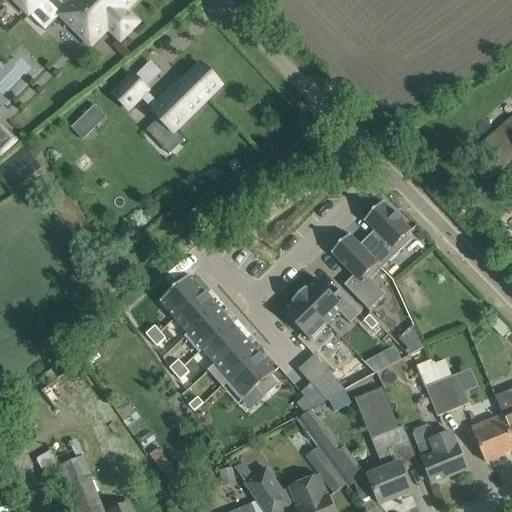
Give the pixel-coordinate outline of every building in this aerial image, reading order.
[(12,0),(29,16),(44,0),(12,0)] [(73,0),(45,0),(61,15),(59,16),(91,47),(109,28),(121,40),(137,24),(125,12),(137,0),(75,0),(75,1),(73,0)] [(220,80),(198,60),(172,87),(169,85),(155,101),(158,103),(152,110),(174,130),(220,80)] [(127,110),(146,89),(130,74),(111,95),(127,110)] [(95,106),(83,118),(95,130),(107,118),(95,106)] [(492,180),(511,161),(511,117),(470,156),(492,180)] [(0,153),(13,140),(0,126),(0,153)] [(374,231),(360,245),(376,263),(391,248),(392,249),(411,231),(383,202),(364,221),(374,231)] [(350,235),(331,254),(353,276),(344,286),(366,308),(382,292),(366,275),(378,264),(376,263),(360,245),(350,235)] [(188,276),(159,303),(174,320),(204,293),(188,276)] [(316,279),(299,296),(327,325),(339,313),(350,324),(361,313),(339,291),(333,297),(316,279)] [(204,293),(174,320),(187,335),(217,309),(204,293)] [(299,296),(282,313),(310,342),(327,325),(299,296)] [(217,309),(187,335),(201,350),(231,324),(217,309)] [(495,315),(488,323),(492,327),(500,320),(495,315)] [(231,324),(201,350),(215,366),(245,339),(231,324)] [(154,327),(145,335),(150,341),(159,333),(154,327)] [(245,339),(215,366),(228,381),(258,354),(245,339)] [(166,343),(157,351),(162,357),(171,349),(166,343)] [(397,343),(391,349),(398,358),(405,352),(397,343)] [(101,357),(92,344),(76,356),(85,369),(101,357)] [(258,354),(228,381),(244,399),(256,388),(264,397),(279,384),(271,375),(274,372),(258,354)] [(92,389),(70,357),(38,380),(43,386),(42,387),(44,390),(41,393),(57,413),(92,389)] [(178,360),(169,368),(174,374),(183,366),(178,360)] [(434,364),(453,411),(469,405),(457,375),(450,378),(442,361),(434,364)] [(453,411),(434,364),(433,365),(432,362),(416,369),(425,390),(426,389),(437,418),(453,411)] [(189,377),(180,385),(186,391),(195,383),(189,377)] [(319,385),(313,390),(321,399),(327,394),(319,385)] [(379,389),(354,399),(384,471),(369,477),(376,496),(380,505),(412,493),(403,470),(418,464),(404,428),(399,430),(382,388),(379,389)] [(313,390),(307,395),(315,404),(321,399),(313,390)] [(511,413),(472,429),(485,463),(511,452),(511,391),(508,393),(505,394),(511,409),(511,413)] [(196,398),(187,406),(193,412),(202,404),(196,398)] [(0,466),(5,475),(16,469),(4,450),(11,446),(10,445),(38,427),(26,408),(0,424),(0,466)] [(312,410),(298,420),(303,428),(318,448),(317,449),(342,483),(361,468),(345,446),(342,449),(318,417),(312,410)] [(436,440),(418,447),(433,484),(467,470),(457,447),(452,434),(436,440)] [(190,495),(169,464),(159,471),(180,502),(190,495)] [(265,511),(283,511),(297,503),(299,509),(298,510),(298,511),(334,511),(328,497),(327,498),(319,478),(291,489),(283,492),(267,469),(247,484),(265,511)] [(90,477),(66,487),(74,505),(97,495),(90,477)] [(166,488),(158,492),(160,497),(165,499),(170,496),(166,488)] [(205,511),(195,496),(181,505),(185,511),(205,511)] [(131,511),(128,503),(110,510),(110,511),(131,511)]
